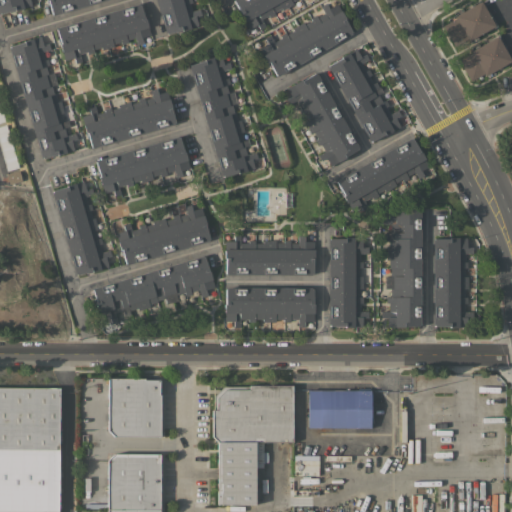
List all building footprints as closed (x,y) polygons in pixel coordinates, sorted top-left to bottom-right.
[(0,0),(29,0),(31,5),(14,10),(14,9),(0,13),(0,0)] [(103,0),(53,15),(53,14),(51,14),(47,0),(103,0)] [(154,0),(190,0),(191,2),(189,3),(191,10),(199,8),(201,15),(195,16),(197,26),(181,30),(181,29),(166,34),(166,32),(164,32),(154,0)] [(293,0),(291,2),(293,4),(281,10),(280,8),(273,12),(274,14),(269,17),(268,15),(261,19),(265,26),(259,29),(256,24),(248,29),(244,21),(244,22),(239,14),(240,13),(233,0),(293,0)] [(480,0),(494,25),(468,40),(467,38),(453,46),(442,25),(455,18),(454,15),(480,0)] [(138,3),(138,4),(139,4),(144,19),(145,18),(150,34),(141,37),(142,43),(136,45),(134,37),(126,39),(127,42),(121,44),(120,41),(112,43),(113,46),(101,50),(100,47),(93,49),(93,52),(87,54),(86,51),(79,53),(80,58),(72,60),(72,58),(64,60),(59,44),(60,43),(56,29),(57,29),(57,27),(138,3)] [(276,76),(268,62),(267,63),(262,55),(263,54),(259,47),(267,43),(264,38),(270,35),(273,41),(280,37),(279,35),(285,32),(286,34),(293,30),(291,28),(303,21),(304,24),(311,20),(310,18),(315,15),(316,17),(323,13),(320,6),(326,3),(328,8),(336,3),(340,10),(344,18),(344,19),(352,33),(276,76)] [(9,47),(9,46),(23,41),(39,36),(42,45),(48,43),(49,49),(42,52),(44,59),(47,58),(49,65),(44,66),(47,74),(52,72),(56,84),(50,86),(53,94),(54,93),(57,101),(59,101),(63,112),(60,113),(62,121),(67,120),(68,126),(63,128),(65,136),(74,133),(76,139),(70,141),(73,150),(56,155),(56,154),(42,158),(41,156),(40,157),(8,48),(9,47)] [(510,61),(484,75),(483,73),(469,80),(458,60),(471,53),(470,51),(496,36),(510,61)] [(328,66),(328,65),(341,58),(340,57),(355,48),(360,57),(365,54),(368,59),(361,63),(365,70),(367,69),(370,74),(368,76),(372,83),(375,81),(378,87),(379,86),(382,92),(377,94),(381,102),(385,99),(388,105),(386,106),(390,114),(397,110),(400,115),(394,118),(399,126),(384,135),(384,134),(370,141),(370,140),(369,141),(327,67),(328,66)] [(190,66),(189,64),(204,60),(203,59),(220,54),(222,63),(228,62),(230,68),(222,70),(225,78),(227,77),(229,83),(225,84),(227,92),(233,91),(236,103),(231,105),(233,112),(235,112),(237,120),(240,119),(243,131),(241,132),(243,140),(247,138),(249,145),(244,146),(246,154),(255,152),(256,157),(251,159),(253,168),(237,173),(237,172),(222,177),(222,175),(220,176),(188,66),(190,66)] [(358,147),(357,148),(357,149),(344,156),(345,157),(330,166),(325,158),(319,161),(316,155),(324,151),(320,144),(318,145),(314,139),(316,138),(313,131),(310,133),(304,122),(306,120),(302,113),(300,114),(297,109),(299,108),(295,101),(288,105),(285,99),(291,96),(286,87),(300,80),(301,81),(314,73),(315,74),(316,73),(358,147)] [(92,146),(91,147),(86,131),(85,131),(80,115),(89,113),(87,107),(94,105),(96,113),(103,111),(102,108),(109,106),(110,109),(117,107),(117,105),(129,101),(130,103),(137,101),(136,99),(143,97),(144,99),(151,97),(149,89),(155,87),(157,93),(166,90),(171,107),(170,107),(174,122),(173,122),(173,124),(92,147),(92,146)] [(0,125),(5,124),(18,167),(6,170),(0,150),(0,125)] [(177,136),(177,137),(178,136),(183,151),(184,151),(189,167),(179,170),(181,175),(175,177),(173,170),(165,172),(166,174),(160,176),(159,174),(151,176),(151,178),(140,182),(139,179),(132,182),(132,185),(126,187),(125,184),(117,186),(120,193),(114,195),(112,190),(102,192),(98,176),(99,176),(95,161),(96,161),(95,160),(177,136)] [(410,137),(410,139),(411,138),(419,152),(419,151),(428,165),(420,170),(423,175),(418,179),(413,171),(406,175),(407,178),(402,181),(400,178),(393,182),(395,185),(384,192),(382,189),(376,193),(377,195),(371,199),(369,197),(363,200),(367,207),(362,210),(358,205),(351,209),(342,195),(343,194),(335,182),(337,180),(336,179),(410,137)] [(52,191),(52,190),(66,186),(66,185),(82,180),(85,189),(90,188),(92,194),(85,196),(87,204),(89,203),(91,209),(89,210),(91,217),(94,217),(97,229),(95,230),(97,237),(100,237),(101,243),(99,244),(101,251),(109,249),(110,255),(104,257),(107,266),(91,271),(91,270),(75,274),(51,192),(52,191)] [(126,264),(126,263),(125,263),(120,248),(119,249),(115,233),(124,230),(122,224),(128,222),(130,230),(138,228),(137,225),(143,223),(144,226),(152,223),(151,221),(163,217),(164,220),(172,217),(171,215),(177,213),(178,216),(186,213),(183,206),(189,204),(191,209),(200,207),(205,223),(204,223),(209,238),(207,239),(208,240),(126,264)] [(403,325),(403,327),(386,327),(386,318),(380,318),(380,311),(388,311),(388,303),(386,303),(386,296),(390,296),(390,288),(384,288),(384,276),(389,276),(389,267),(388,267),(388,259),(385,259),(385,247),(388,247),(388,239),(384,239),(384,232),(390,232),(390,224),(380,224),(380,217),(385,217),(385,207),(419,207),(419,325),(403,325)] [(226,274),(226,273),(225,273),(225,257),(224,257),(224,240),(233,240),(233,234),(239,234),(239,243),(248,243),(248,240),(254,240),(254,243),(262,243),(262,240),(274,240),(274,243),(282,243),(282,240),(289,240),(289,243),(297,243),(297,234),(303,234),(303,240),(313,240),(313,257),(312,257),(312,273),(311,273),(311,274),(226,274)] [(328,238),(344,238),(344,236),(360,236),(361,247),(366,247),(367,253),(359,253),(359,261),(362,261),(362,267),(359,267),(359,276),(362,276),(362,288),(359,288),(359,296),(362,296),(362,302),(359,302),(359,311),(367,311),(367,317),(361,317),(361,327),(344,327),(344,326),(328,326),(328,238)] [(432,240),(433,240),(433,238),(449,238),(449,237),(466,237),(466,247),(471,247),(471,253),(464,253),(464,261),(466,261),(466,267),(463,267),(463,276),(466,276),(466,288),(464,288),(464,296),(466,296),(466,303),(464,303),(464,311),(471,311),(471,326),(434,326),(434,325),(432,325),(432,240)] [(201,255),(202,257),(203,256),(207,270),(209,270),(214,287),(204,289),(206,295),(200,297),(198,289),(190,292),(190,294),(185,296),(184,292),(176,294),(177,299),(165,303),(164,297),(156,300),(156,301),(148,303),(149,306),(137,310),(136,308),(128,310),(130,314),(124,316),(122,310),(114,312),(117,322),(111,323),(110,317),(100,320),(95,304),(96,304),(92,289),(93,289),(93,287),(201,255)] [(310,288),(312,288),(312,304),(313,304),(313,321),(303,321),(303,327),(297,327),(297,319),(289,319),(289,321),(283,321),(283,319),(274,319),(274,321),(262,321),(262,319),(254,319),(254,321),(247,321),(247,318),(239,318),(239,326),(233,326),(233,320),(224,320),(223,303),(224,303),(224,289),(226,289),(226,287),(310,286),(310,288)] [(107,430),(107,377),(144,378),(143,379),(158,380),(158,394),(160,394),(159,436),(113,436),(107,430)] [(254,503),(217,503),(217,442),(211,435),(211,409),(213,409),(213,395),(222,386),(248,386),(248,385),(291,385),(291,441),(254,442),(254,479),(254,503)] [(0,511),(0,386),(59,387),(58,511),(0,511)] [(370,390),(370,427),(307,427),(307,390),(370,390)] [(106,508),(106,460),(113,453),(159,454),(158,508),(106,508)]
